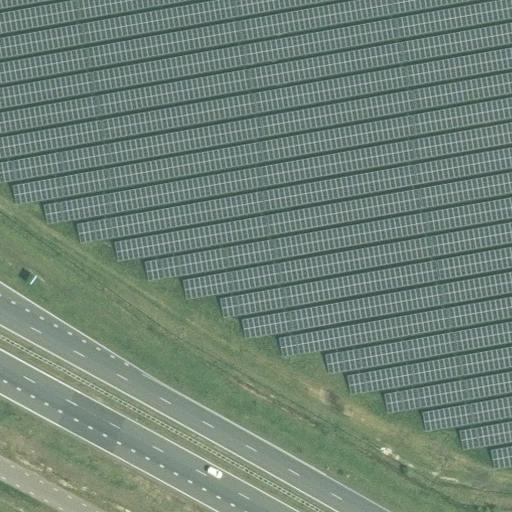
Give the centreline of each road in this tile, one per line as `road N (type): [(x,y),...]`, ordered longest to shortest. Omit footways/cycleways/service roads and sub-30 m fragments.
road 1 (trunk): [(360,511),(0,310)]
road 2 (trunk): [(0,365),(268,511)]
